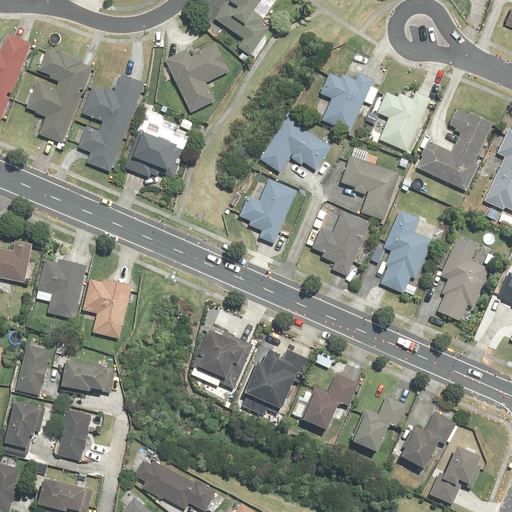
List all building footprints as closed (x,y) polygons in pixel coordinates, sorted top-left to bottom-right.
[(227,10),(219,21),(245,41),(241,46),(254,57),(274,31),(264,23),(281,0),(238,0),(237,2),(244,8),(237,17),(227,10)] [(0,120),(3,122),(33,45),(12,37),(5,54),(0,52),(0,120)] [(190,48),(167,59),(194,113),(218,101),(209,84),(233,72),(219,43),(194,55),(190,48)] [(95,68),(82,63),(83,60),(59,50),(58,53),(51,50),(42,71),(65,80),(60,91),(40,83),(29,110),(48,118),(42,135),(65,144),(95,68)] [(362,73),(359,80),(346,74),(345,78),(333,72),(324,93),(335,98),(325,120),(353,133),(377,80),(362,73)] [(112,173),(148,83),(125,73),(118,92),(109,89),(107,93),(97,89),(87,113),(106,120),(101,133),(88,127),(80,147),(95,152),(90,164),(112,173)] [(419,92),(415,99),(403,93),(401,97),(390,92),(380,112),(391,117),(381,140),(409,153),(434,99),(419,92)] [(496,123),(473,112),(472,115),(459,109),(452,125),(458,128),(457,130),(463,133),(454,152),(431,141),(424,156),(426,157),(420,168),(469,191),(481,165),(477,163),(496,123)] [(334,147),(291,117),(262,158),(282,172),(292,157),(304,166),(306,163),(317,172),(334,147)] [(511,128),(500,154),(507,157),(486,201),(506,210),(507,207),(511,209),(511,128)] [(186,146),(142,130),(127,170),(152,179),(154,174),(161,177),(162,172),(176,177),(186,146)] [(403,175),(354,155),(344,181),(357,186),(355,191),(370,197),(364,212),(385,220),(403,175)] [(276,243),(300,192),(271,179),(261,201),(251,196),(242,216),(253,221),(251,226),(264,231),(262,237),(276,243)] [(425,219),(403,209),(386,246),(395,250),(387,268),(390,270),(384,283),(407,294),(416,276),(420,278),(437,242),(418,233),(425,219)] [(351,278),(373,223),(343,211),(335,232),(322,227),(313,249),(329,255),(327,259),(338,263),(335,271),(351,278)] [(511,217),(504,214),(500,222),(511,227),(511,217)] [(479,243),(461,236),(445,275),(451,278),(439,310),(464,320),(470,306),(475,308),(491,268),(472,260),(479,243)] [(16,251),(0,247),(0,277),(28,284),(37,243),(18,239),(16,251)] [(79,319),(89,266),(60,260),(60,263),(46,261),(39,299),(49,301),(47,313),(79,319)] [(511,274),(501,299),(511,303),(511,274)] [(105,281),(92,279),(86,310),(99,312),(95,333),(123,339),(134,284),(106,278),(105,281)] [(238,337),(239,334),(213,323),(191,374),(221,388),(223,384),(237,390),(257,345),(238,337)] [(31,344),(17,388),(42,396),(55,351),(31,344)] [(268,363),(251,392),(285,408),(298,380),(301,381),(310,360),(288,350),(286,354),(275,349),(268,363)] [(338,358),(322,350),(316,363),(332,371),(338,358)] [(113,368),(68,361),(63,392),(73,394),(74,387),(97,391),(98,388),(110,390),(113,368)] [(329,391),(319,387),(316,393),(306,388),(295,411),(333,430),(338,420),(344,422),(363,384),(339,372),(329,391)] [(402,429),(411,406),(387,397),(380,414),(367,409),(355,440),(382,451),(392,425),(402,429)] [(47,408),(19,402),(5,451),(31,457),(36,437),(40,438),(47,408)] [(457,420),(434,411),(424,431),(417,428),(417,427),(416,427),(407,448),(413,450),(409,458),(432,467),(443,438),(449,440),(457,420)] [(69,414),(59,455),(85,461),(94,416),(75,412),(74,415),(69,414)] [(433,496),(458,505),(465,485),(477,489),(489,455),(462,446),(452,475),(448,474),(441,472),(433,496)] [(406,455),(395,451),(389,465),(400,469),(406,455)] [(207,511),(208,511),(219,491),(220,489),(198,479),(197,481),(156,462),(154,465),(145,461),(138,476),(151,482),(146,491),(190,511),(193,505),(207,511)] [(0,511),(4,511),(11,511),(13,503),(17,504),(23,467),(0,463),(0,511)] [(86,511),(90,489),(90,487),(48,479),(44,504),(73,510),(73,509),(86,511)] [(128,508),(124,511),(167,511),(163,509),(159,511),(155,511),(129,491),(120,502),(128,508)] [(255,511),(241,503),(236,511),(255,511)]
